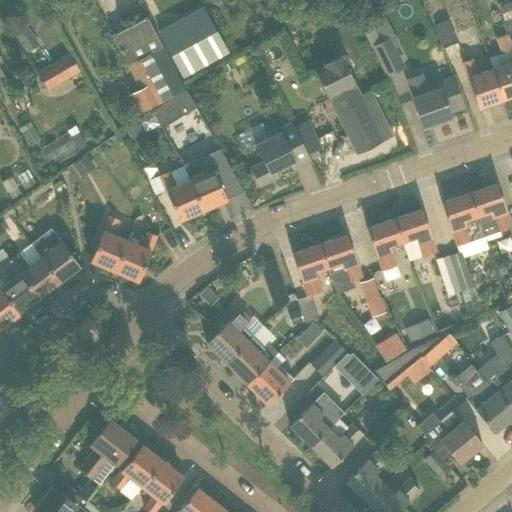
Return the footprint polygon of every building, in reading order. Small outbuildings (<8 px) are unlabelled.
[(224,53),(201,11),(159,34),(182,76),(224,53)] [(111,37),(120,55),(126,65),(127,64),(160,47),(154,36),(145,19),(111,37)] [(438,35),(452,29),(449,20),(444,22),(436,26),(434,26),(438,35)] [(28,27),(14,36),(26,54),(40,45),(28,27)] [(508,34),(505,35),(495,38),(501,54),(511,50),(511,47),(509,39),(508,34)] [(386,76),(403,68),(389,39),(372,47),(386,76)] [(160,47),(127,64),(140,89),(129,95),(138,112),(184,88),(162,46),(160,47)] [(70,54),(37,73),(48,91),(80,72),(70,54)] [(360,96),(355,86),(341,55),(323,64),(324,65),(314,70),(330,100),(330,99),(357,154),(392,136),(370,91),(360,96)] [(478,108),(502,100),(492,70),(477,75),(472,60),(463,63),(478,108)] [(502,100),(511,96),(511,62),(492,70),(502,100)] [(426,88),(422,76),(407,81),(414,99),(413,99),(422,127),(451,117),(449,112),(462,107),(453,79),(426,88)] [(194,108),(183,91),(171,98),(181,115),(194,108)] [(262,161),(250,168),(260,188),(279,178),(275,171),(294,162),(298,169),(311,162),(302,144),(291,121),(265,135),(267,138),(254,144),(262,161)] [(207,155),(198,159),(204,175),(190,181),(202,210),(226,199),(207,155)] [(178,220),(202,210),(190,181),(176,187),(169,172),(160,176),(178,220)] [(60,181),(53,186),(58,193),(65,188),(60,181)] [(469,193),(483,236),(511,227),(506,213),(507,213),(497,183),(469,193)] [(456,245),(471,240),(483,236),(469,193),(441,202),(451,232),(452,232),(456,245)] [(433,238),(422,209),(394,218),(402,242),(416,238),(423,257),(437,252),(432,238),(433,238)] [(90,260),(114,270),(127,241),(113,235),(119,220),(109,216),(90,260)] [(402,242),(394,218),(366,228),(376,257),(377,257),(382,271),(397,266),(390,247),(402,242)] [(0,245),(11,237),(1,224),(0,224),(0,245)] [(127,241),(114,270),(138,280),(157,236),(132,226),(127,241)] [(40,257),(59,282),(80,266),(51,228),(42,235),(52,248),(40,257)] [(357,263),(347,234),(319,244),(327,267),(336,294),(350,289),(347,282),(361,278),(356,263),(357,263)] [(39,298),(59,282),(40,257),(30,244),(10,260),(39,298)] [(302,282),(307,295),(307,296),(322,291),(315,271),(327,267),(319,244),(291,253),(301,282),(302,282)] [(0,288),(19,313),(39,298),(10,260),(9,260),(1,250),(0,250),(0,266),(9,279),(0,286),(0,288)] [(448,255),(460,291),(473,286),(461,250),(448,255)] [(460,291),(448,255),(436,259),(448,296),(460,291)] [(259,265),(266,284),(276,312),(288,300),(281,278),(274,259),(259,265)] [(371,317),(385,312),(373,278),(359,283),(371,317)] [(0,327),(19,313),(0,288),(0,327)] [(286,310),(295,327),(318,315),(309,298),(286,310)] [(511,336),(511,303),(499,310),(511,336)] [(241,308),(227,322),(227,321),(206,342),(226,363),(251,338),(241,327),(250,319),(241,308)] [(434,333),(429,318),(404,328),(410,342),(434,333)] [(309,347),(322,327),(309,319),(297,340),(309,347)] [(339,336),(357,361),(373,350),(365,339),(359,343),(349,328),(339,336)] [(374,344),(384,361),(406,348),(395,331),(374,344)] [(427,366),(455,341),(448,332),(413,348),(421,359),(427,366)] [(226,363),(247,383),(268,362),(260,355),(264,350),(251,338),(226,363)] [(310,364),(322,378),(323,376),(334,366),(348,353),(335,340),(310,364)] [(387,388),(421,359),(413,348),(372,371),(387,388)] [(351,355),(349,358),(346,356),(335,368),(354,386),(368,372),(351,355)] [(293,379),(279,365),(275,370),(268,362),(247,383),(268,404),(293,379)] [(511,372),(505,364),(496,372),(486,381),(485,380),(511,413),(511,372)] [(465,397),(494,433),(511,418),(511,413),(485,380),(474,389),(465,397)] [(311,404),(289,425),(310,446),(328,428),(318,418),(333,404),(322,393),(311,405),(311,404)] [(388,397),(378,410),(393,422),(404,409),(388,397)] [(439,420),(445,428),(428,443),(442,459),(451,453),(459,463),(482,443),(463,421),(461,422),(451,410),(439,420)] [(99,484),(134,440),(109,421),(91,444),(95,448),(79,468),(93,479),(99,484)] [(310,446),(331,467),(353,445),(352,444),(363,434),(352,423),(337,437),(328,428),(310,446)] [(161,461),(141,445),(111,483),(121,490),(130,477),(141,486),(161,461)] [(345,481),(366,502),(384,484),(375,474),(389,460),(378,449),(367,460),(367,459),(345,481)] [(144,508),(148,511),(153,511),(182,477),(161,461),(141,486),(153,496),(144,508)] [(384,484),(366,502),(375,511),(397,511),(408,501),(419,490),(408,479),(394,493),(384,484)] [(84,511),(52,487),(34,511),(84,511)] [(214,511),(219,506),(196,488),(177,511),(214,511)]
